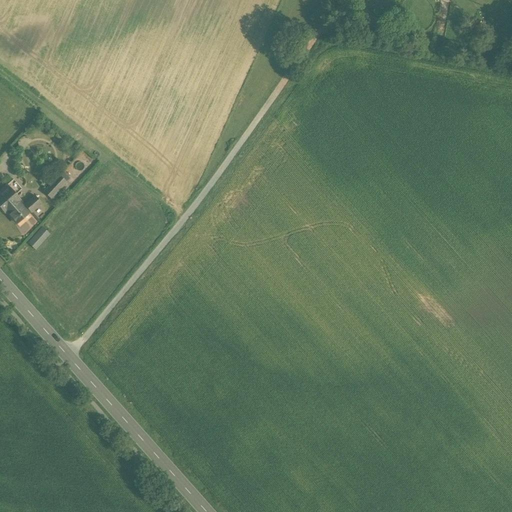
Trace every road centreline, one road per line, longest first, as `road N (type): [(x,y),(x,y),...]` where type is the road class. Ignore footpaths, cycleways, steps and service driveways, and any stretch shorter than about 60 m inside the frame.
road 1 (track): [(67,357),(350,0)]
road 2 (tertiary): [(0,281),(205,511)]
